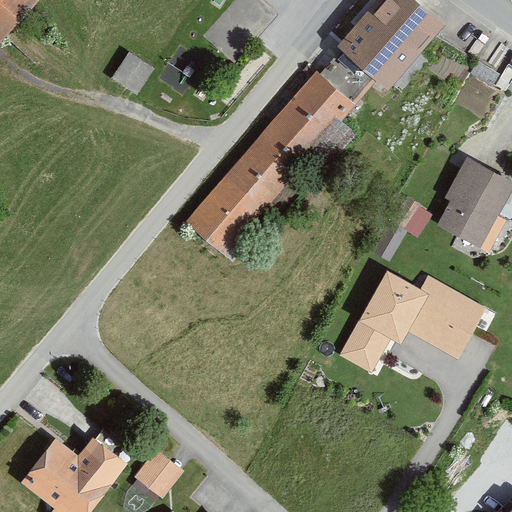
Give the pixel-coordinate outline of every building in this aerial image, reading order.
[(0,0),(0,36),(33,0),(0,0)] [(441,22),(414,0),(373,0),(336,45),(386,87),(441,22)] [(155,69),(129,52),(111,78),(137,96),(155,69)] [(358,104),(316,67),(187,217),(230,253),(358,104)] [(511,177),(511,176),(465,153),(431,222),(479,245),(511,177)] [(414,196),(399,219),(419,231),(433,209),(414,196)] [(392,219),(378,250),(393,257),(407,226),(392,219)] [(420,282),(384,262),(336,349),(369,368),(388,334),(400,341),(408,327),(430,288),(420,282)] [(427,270),(420,282),(430,288),(408,327),(459,355),(487,303),(427,270)] [(79,447),(51,428),(17,477),(52,502),(45,511),(86,511),(124,458),(89,434),(79,447)] [(153,445),(133,473),(163,494),(182,466),(153,445)] [(511,511),(511,487),(510,486),(487,511),(511,511)]
